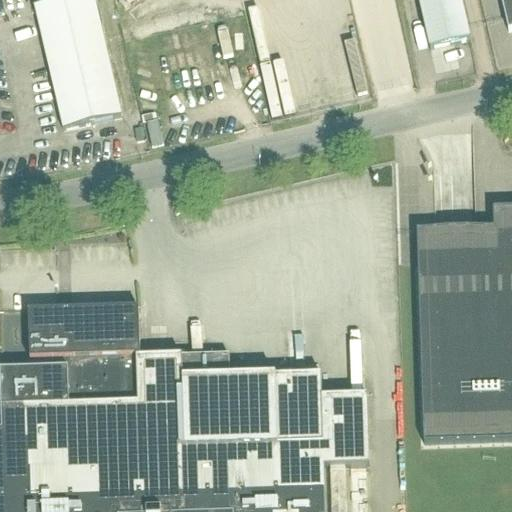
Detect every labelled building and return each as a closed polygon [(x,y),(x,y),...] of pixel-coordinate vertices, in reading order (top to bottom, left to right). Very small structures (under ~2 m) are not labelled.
[(84,0),(35,12),(64,134),(122,120),(93,0),(84,0)] [(470,45),(459,0),(418,0),(430,53),(470,45)] [(511,34),(511,0),(500,0),(509,36),(511,34)] [(215,210),(203,215),(210,232),(222,227),(215,210)] [(494,233),(418,236),(424,448),(511,445),(511,213),(494,214),(494,233)] [(46,375),(31,375),(0,376),(2,436),(0,435),(0,511),(325,511),(324,473),(370,471),(368,401),(322,403),(321,380),(230,383),(229,360),(141,363),(139,313),(29,316),(30,364),(45,364),(46,375)]
